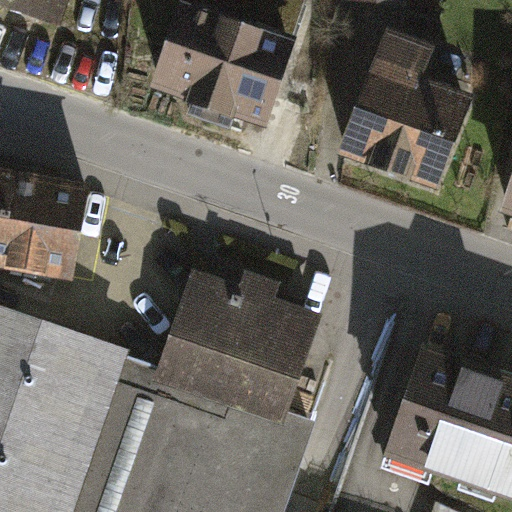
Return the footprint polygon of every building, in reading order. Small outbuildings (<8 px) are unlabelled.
[(0,0),(0,21),(58,41),(72,0),(0,0)] [(238,116),(264,125),(307,0),(186,0),(156,88),(190,99),(185,114),(232,131),(238,116)] [(336,151),(434,185),(469,84),(427,69),(435,45),(380,26),(336,151)] [(0,172),(0,266),(74,279),(89,187),(0,172)] [(160,359),(156,372),(285,415),(288,406),(320,310),(287,299),(293,279),(244,263),(238,281),(191,266),(160,359)] [(0,511),(69,511),(125,347),(128,339),(0,296),(0,511)] [(125,347),(69,511),(284,511),(316,416),(288,406),(285,415),(156,372),(160,359),(125,347)] [(511,387),(418,356),(383,459),(427,474),(430,467),(459,477),(457,484),(498,498),(500,492),(511,495),(511,387)]
